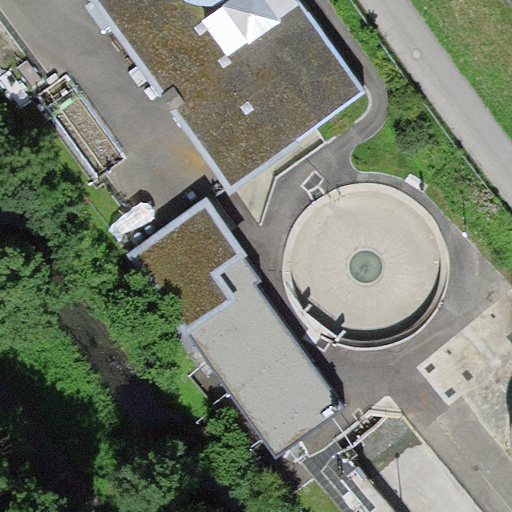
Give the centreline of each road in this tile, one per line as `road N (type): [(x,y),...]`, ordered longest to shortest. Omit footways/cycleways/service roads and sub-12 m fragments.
road 1 (unclassified): [(511,169),(388,0)]
road 2 (unclassified): [(96,511),(0,394)]
